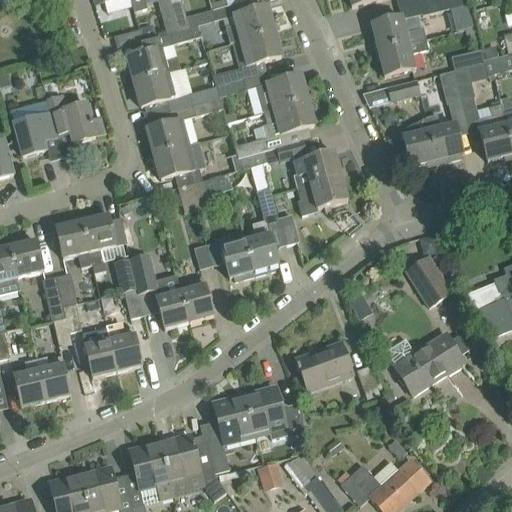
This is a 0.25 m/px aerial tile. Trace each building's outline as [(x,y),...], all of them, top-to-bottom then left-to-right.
[(135,16),(130,0),(102,0),(104,6),(124,0),(129,0),(134,16),(135,16)] [(130,0),(135,16),(147,13),(144,0),(130,0)] [(156,0),(160,12),(167,38),(171,37),(178,35),(171,9),(168,0),(156,0)] [(250,2),(254,0),(224,0),(225,2),(210,6),(212,14),(250,1),(250,2)] [(348,0),(351,11),(371,6),(381,3),(380,0),(348,0)] [(419,5),(436,0),(395,0),(398,10),(419,5)] [(452,12),(449,0),(436,0),(419,5),(423,19),(452,12)] [(171,9),(178,35),(189,32),(186,21),(182,6),(171,9)] [(235,29),(226,31),(230,47),(232,47),(274,36),(267,10),(253,14),(232,20),(235,29)] [(371,29),(377,54),(426,42),(423,32),(407,36),(403,20),(371,29)] [(117,51),(136,46),(140,45),(143,44),(140,33),(114,40),(117,51)] [(274,36),(232,47),(236,60),(243,58),(246,70),(261,66),(281,61),(274,36)] [(511,56),(511,36),(503,38),(508,58),(511,56)] [(165,65),(158,40),(143,44),(140,45),(143,56),(127,61),(134,86),(167,77),(181,73),(177,61),(165,65)] [(384,81),(403,76),(416,73),(412,58),(429,54),(426,42),(377,54),(384,81)] [(455,75),(484,67),(480,53),(451,61),(455,75)] [(484,65),(481,53),(480,53),(484,67),(487,80),(488,80),(511,73),(511,56),(508,58),(484,65)] [(487,80),(484,67),(455,75),(452,75),(460,105),(468,137),(479,134),(487,165),(511,159),(511,158),(500,109),(490,112),(492,120),(479,123),(473,101),(475,101),(471,87),(488,82),(488,80),(487,80)] [(216,90),(241,83),(238,72),(213,79),(216,90)] [(452,75),(439,78),(447,108),(448,108),(460,105),(452,75)] [(272,87),(269,76),(242,84),(241,83),(216,90),(219,102),(245,95),(255,92),(261,116),(307,104),(300,79),(272,87)] [(167,77),(134,86),(141,111),(173,102),(167,77)] [(392,107),(420,99),(417,84),(388,91),(392,107)] [(194,108),(219,102),(216,90),(191,97),(194,108)] [(46,103),(50,117),(57,141),(70,137),(73,146),(96,140),(91,122),(87,108),(68,113),(63,98),(46,103)] [(511,102),(511,101),(500,103),(502,108),(500,109),(511,158),(511,102)] [(222,113),(219,102),(194,108),(197,120),(222,113)] [(314,129),(307,104),(261,116),(262,118),(265,117),(268,128),(263,130),(266,142),(261,144),(234,151),(238,162),(232,164),(233,165),(264,156),(275,153),(276,153),(289,150),(300,146),(297,134),(314,129)] [(43,144),(57,141),(50,117),(14,127),(23,160),(45,153),(43,144)] [(425,122),(436,165),(463,158),(455,127),(441,130),(439,122),(437,118),(426,121),(425,122)] [(101,120),(91,122),(96,140),(106,138),(101,120)] [(410,172),(436,165),(425,122),(401,135),(410,172)] [(147,133),(154,158),(188,149),(181,124),(179,124),(147,133)] [(0,146),(0,181),(13,178),(4,145),(0,146)] [(154,158),(161,183),(194,174),(206,171),(199,146),(188,149),(154,158)] [(276,153),(275,153),(279,166),(306,158),(302,146),(300,146),(289,150),(276,153)] [(309,190),(341,181),(334,155),(294,167),(298,179),(293,181),(297,193),(309,189),(309,190)] [(235,175),(250,171),(263,167),(267,166),(264,156),(233,165),(235,175)] [(262,219),(275,215),(263,167),(250,171),(258,204),(262,219)] [(348,204),(341,181),(309,190),(309,189),(297,193),(300,205),(298,205),(302,220),(319,216),(318,213),(348,204)] [(196,214),(209,210),(202,185),(189,188),(196,214)] [(184,217),(196,214),(189,188),(177,192),(184,217)] [(169,195),(158,199),(161,209),(168,207),(171,202),(169,195)] [(121,212),(124,219),(132,214),(130,208),(121,212)] [(278,224),(275,215),(262,219),(264,226),(252,229),(256,244),(245,247),(254,280),(275,274),(274,270),(278,269),(275,256),(277,255),(279,251),(286,250),(279,224),(278,224)] [(95,278),(106,275),(103,260),(101,254),(116,250),(108,219),(83,225),(95,278)] [(286,250),(298,246),(291,221),(279,224),(286,250)] [(95,278),(83,225),(55,231),(63,263),(78,259),(81,272),(93,269),(95,278)] [(235,249),(232,240),(218,244),(229,282),(233,281),(234,285),(254,280),(245,247),(235,249)] [(18,282),(43,276),(36,244),(10,250),(18,282)] [(200,273),(222,267),(216,245),(194,251),(200,273)] [(0,299),(21,294),(18,282),(10,250),(0,252),(0,337),(3,336),(3,335),(6,335),(0,310),(0,299)] [(433,310),(452,298),(429,261),(409,273),(433,310)] [(137,293),(136,291),(130,264),(115,267),(121,293),(124,292),(125,296),(137,293)] [(511,268),(503,272),(506,278),(494,283),(496,287),(469,297),(477,319),(481,317),(490,341),(511,332),(511,268)] [(64,311),(77,308),(70,278),(57,281),(64,311)] [(155,296),(164,334),(189,327),(181,298),(176,280),(148,287),(136,291),(137,293),(139,301),(155,296)] [(66,321),(64,311),(57,281),(43,284),(49,314),(51,314),(54,324),(66,321)] [(189,327),(213,320),(203,282),(189,285),(192,295),(181,298),(189,327)] [(143,320),(139,301),(137,293),(125,296),(131,322),(143,320)] [(70,336),(81,334),(76,309),(77,308),(64,311),(66,321),(70,336)] [(59,351),(72,348),(69,336),(70,336),(66,321),(54,324),(59,351)] [(119,376),(142,370),(133,332),(121,334),(123,345),(112,347),(119,376)] [(0,364),(10,362),(3,336),(0,337),(0,364)] [(465,367),(445,337),(414,357),(406,343),(387,356),(395,369),(394,370),(413,400),(448,378),(447,376),(462,367),(463,369),(465,367)] [(101,350),(98,340),(84,343),(92,382),(119,376),(112,347),(101,350)] [(353,381),(348,365),(341,347),(326,352),(327,356),(297,367),(298,370),(296,370),(298,375),(300,375),(308,398),(353,381)] [(47,405),(71,399),(61,360),(48,363),(50,372),(40,375),(47,405)] [(25,369),(12,372),(21,411),(47,405),(40,375),(28,378),(25,369)] [(366,403),(380,398),(370,370),(357,375),(366,403)] [(286,410),(279,407),(276,392),(244,400),(255,440),(270,436),(271,443),(288,439),(287,435),(303,431),(297,407),(286,410)] [(215,478),(230,474),(223,448),(255,440),(244,400),(213,408),(222,442),(206,446),(215,478)] [(190,439),(160,447),(171,489),(200,482),(201,486),(214,505),(216,504),(227,496),(222,491),(220,487),(216,482),(215,478),(206,446),(204,439),(191,442),(190,439)] [(171,489),(160,447),(130,455),(141,497),(157,493),(160,505),(174,502),(171,489)] [(307,497),(317,511),(339,511),(300,457),(284,469),(305,498),(307,497)] [(400,511),(430,485),(411,465),(399,475),(391,465),(373,481),(363,469),(351,480),(346,474),(337,483),(342,488),(340,489),(360,510),(369,502),(378,511),(400,511)] [(264,496),(284,490),(277,466),(257,472),(264,496)] [(115,511),(120,511),(110,472),(80,479),(88,511),(115,511)] [(88,511),(80,479),(49,487),(55,511),(88,511)]
